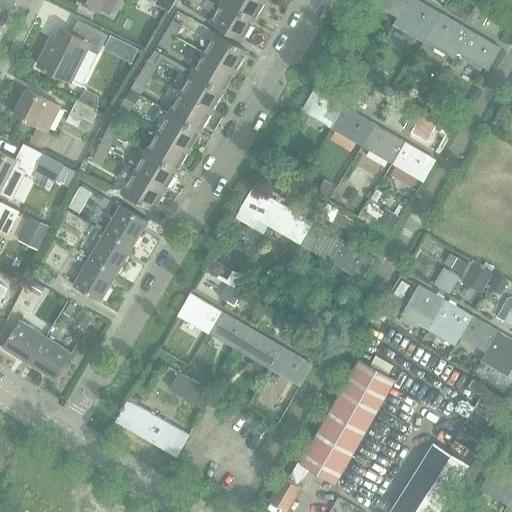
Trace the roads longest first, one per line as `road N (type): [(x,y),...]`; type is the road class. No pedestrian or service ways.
road 1 (residential): [(238,511),(511,52)]
road 2 (residential): [(63,434),(321,0)]
road 3 (residential): [(187,511),(63,434)]
